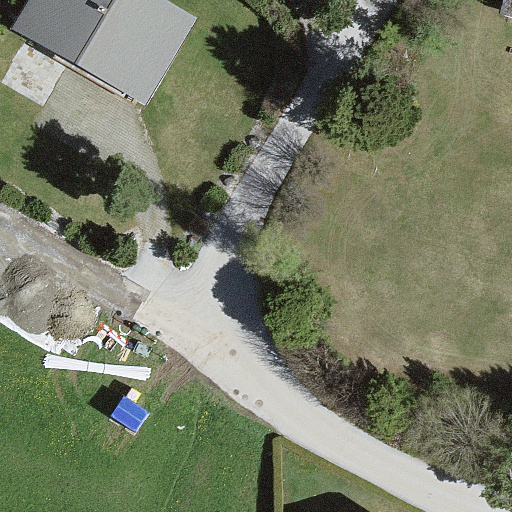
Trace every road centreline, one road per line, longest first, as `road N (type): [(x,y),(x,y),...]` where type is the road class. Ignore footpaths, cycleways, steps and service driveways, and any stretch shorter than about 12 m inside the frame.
road 1 (residential): [(226,357),(219,286),(243,222),(380,0)]
road 2 (residential): [(452,511),(294,421),(226,357)]
road 3 (residential): [(226,357),(0,210)]
